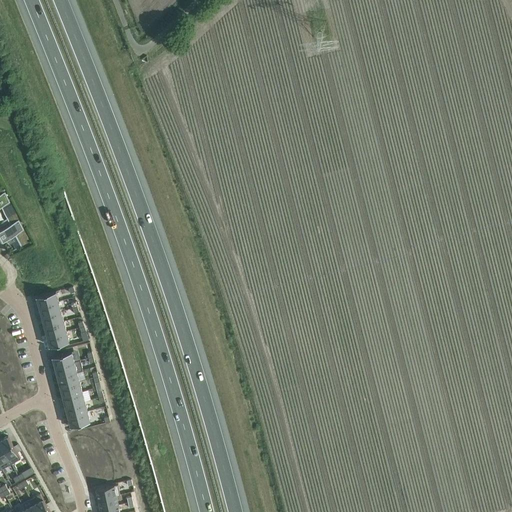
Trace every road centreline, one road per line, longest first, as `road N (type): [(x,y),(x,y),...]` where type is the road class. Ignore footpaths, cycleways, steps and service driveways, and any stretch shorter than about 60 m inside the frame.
road 1 (motorway): [(27,0),(134,276),(202,511)]
road 2 (motorway): [(236,511),(165,270),(63,0)]
road 3 (residential): [(3,287),(17,303),(46,398)]
